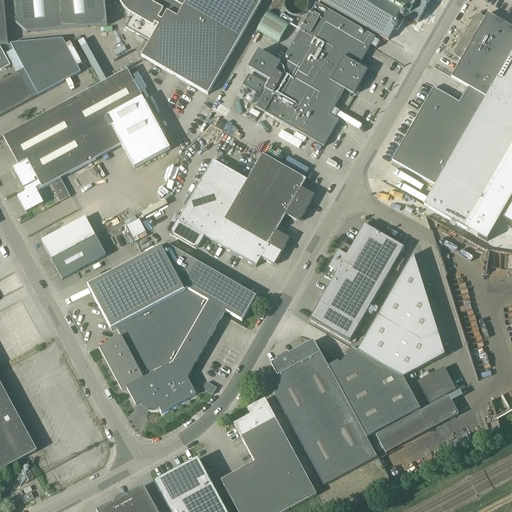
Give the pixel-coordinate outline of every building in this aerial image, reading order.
[(0,0),(0,45),(8,45),(3,0),(0,0)] [(107,26),(104,0),(13,0),(16,24),(27,33),(107,26)] [(118,0),(119,1),(120,3),(121,5),(122,6),(123,8),(124,9),(125,10),(127,12),(128,13),(130,14),(132,16),(125,28),(150,42),(141,57),(207,95),(262,0),(187,0),(183,7),(171,0),(118,0)] [(284,3),(284,5),(284,7),(284,9),(285,11),(287,13),(288,15),(290,16),(293,17),(295,17),(297,17),(299,17),(301,16),(303,15),(304,13),(305,12),(307,10),(307,8),(307,5),(307,3),(306,1),(306,0),(284,0),(284,1),(284,3)] [(316,0),(385,39),(401,11),(410,15),(408,18),(417,23),(430,0),(316,0)] [(271,82),(256,108),(324,147),(339,121),(330,116),(346,88),(353,91),(356,85),(358,87),(367,72),(358,67),(375,38),(316,4),(281,64),(261,53),(251,71),(271,82)] [(433,88),(391,161),(435,186),(424,206),(485,241),(511,194),(511,27),(488,13),(485,18),(479,15),(476,13),(452,55),(455,57),(461,60),(450,78),(468,88),(459,103),(433,88)] [(262,15),(251,34),(272,47),(284,28),(262,15)] [(24,70),(18,73),(0,82),(0,116),(32,99),(81,73),(63,40),(10,44),(24,70)] [(76,46),(89,69),(96,66),(83,42),(76,46)] [(0,46),(0,70),(1,70),(10,65),(0,46)] [(81,133),(143,100),(127,71),(3,138),(18,166),(13,169),(24,189),(25,188),(28,193),(24,195),(24,194),(17,198),(26,213),(43,204),(37,192),(42,189),(43,190),(50,185),(60,203),(69,197),(60,180),(96,161),(81,133)] [(265,85),(248,75),(242,86),(259,95),(265,85)] [(222,97),(218,103),(226,109),(231,104),(222,97)] [(81,133),(96,161),(121,147),(133,170),(158,156),(169,150),(157,128),(143,100),(81,133)] [(224,121),(227,116),(211,108),(208,113),(224,121)] [(237,199),(281,224),(286,216),(296,222),(300,221),(313,199),(312,195),(301,189),(306,180),(262,155),(247,181),(248,181),(237,199)] [(248,181),(247,181),(213,161),(178,222),(177,222),(170,235),(194,249),(198,248),(204,238),(212,242),(225,221),(237,199),(248,181)] [(276,232),(281,224),(237,199),(225,221),(282,253),(288,242),(287,238),(276,232)] [(511,204),(502,221),(511,226),(511,204)] [(52,261),(95,237),(85,218),(41,241),(52,261)] [(275,264),(282,253),(225,221),(212,242),(256,267),(261,259),(272,265),(275,264)] [(332,282),(319,304),(310,320),(349,343),(404,248),(364,225),(351,248),(343,243),(324,277),(332,282)] [(95,237),(52,261),(62,280),(106,256),(95,237)] [(256,296),(167,245),(87,287),(111,332),(116,329),(121,337),(99,349),(122,392),(127,389),(136,406),(143,402),(148,410),(152,411),(156,411),(159,409),(162,414),(196,395),(187,378),(225,312),(242,322),(256,296)] [(328,368),(366,438),(420,410),(403,379),(445,356),(413,255),(357,352),(352,349),(346,358),(328,368)] [(366,438),(328,368),(320,352),(318,353),(313,344),(273,366),(277,375),(267,381),(324,486),(377,458),(366,438)] [(456,391),(444,368),(417,383),(429,405),(456,391)] [(0,471),(35,453),(0,388),(0,471)] [(448,397),(376,436),(386,454),(458,415),(448,397)] [(241,438),(255,463),(221,481),(237,511),(286,511),(316,496),(275,419),(265,400),(247,409),(251,416),(234,425),(241,438)] [(460,440),(447,446),(453,457),(465,451),(460,440)] [(226,511),(198,460),(154,483),(169,511),(226,511)] [(32,479),(28,470),(23,473),(27,482),(32,479)] [(157,511),(143,486),(96,511),(157,511)] [(29,487),(22,491),(25,495),(31,492),(29,487)] [(23,505),(32,500),(29,494),(22,498),(19,492),(9,498),(12,503),(20,499),(23,505)]
